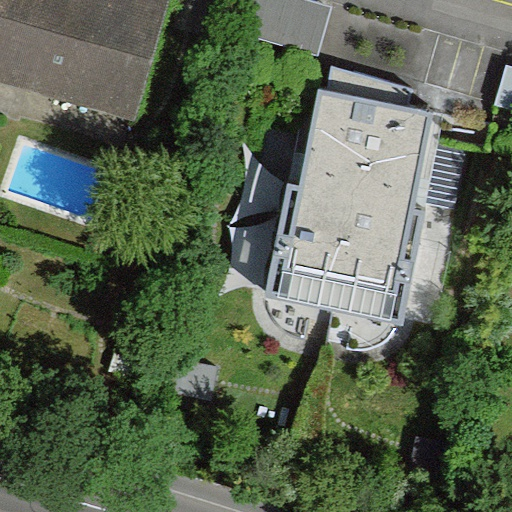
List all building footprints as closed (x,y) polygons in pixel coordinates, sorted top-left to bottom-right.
[(86,0),(0,0),(0,76),(32,86),(37,66),(92,83),(89,92),(135,105),(166,0),(98,0),(98,3),(86,0)] [(258,0),(253,28),(333,42),(340,0),(258,0)] [(351,94),(321,87),(304,180),(290,179),(270,291),(405,321),(430,208),(417,205),(436,111),(413,107),(415,89),(356,74),(351,94)] [(218,367),(190,362),(185,390),(213,394),(218,367)] [(444,471),(450,444),(421,437),(415,465),(444,471)]
